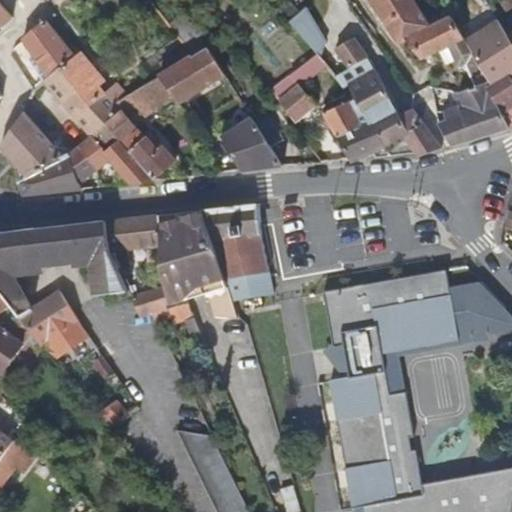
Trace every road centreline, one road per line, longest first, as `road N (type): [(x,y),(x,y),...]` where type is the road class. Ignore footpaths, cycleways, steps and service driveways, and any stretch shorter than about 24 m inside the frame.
road 1 (residential): [(0,214),(341,178),(424,179)]
road 2 (residential): [(424,179),(511,288)]
